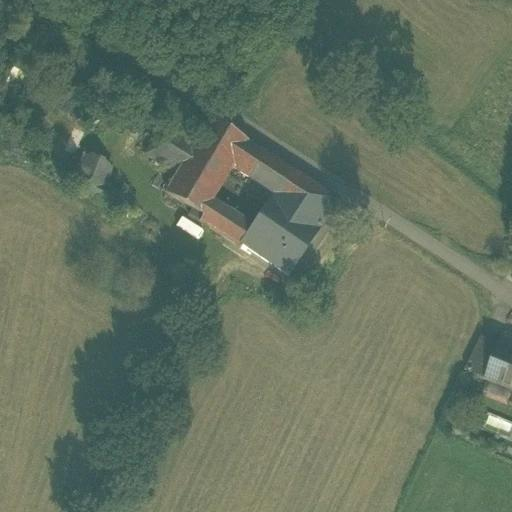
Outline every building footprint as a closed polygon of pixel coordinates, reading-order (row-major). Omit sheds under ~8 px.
[(212,200),(231,168),(247,142),(210,118),(209,120),(209,119),(195,143),(164,124),(145,156),(176,175),(165,194),(202,216),(212,200)] [(290,170),(247,142),(231,168),(273,195),(290,170)] [(83,154),(77,170),(105,185),(112,166),(83,154)] [(135,202),(105,185),(77,170),(67,187),(124,220),(135,202)] [(338,201),(290,170),(273,195),(270,200),(318,230),(336,202),(336,203),(338,201)] [(241,218),(212,200),(202,216),(199,223),(226,240),(241,218)] [(270,200),(253,226),(239,248),(240,249),(242,246),(287,277),(318,230),(270,200)] [(226,240),(239,248),(253,226),(241,218),(226,240)] [(469,360),(489,369),(499,344),(481,337),(469,360)] [(485,379),(511,390),(511,349),(499,344),(489,369),(485,379)] [(465,371),(485,379),(489,369),(469,360),(465,371)]
